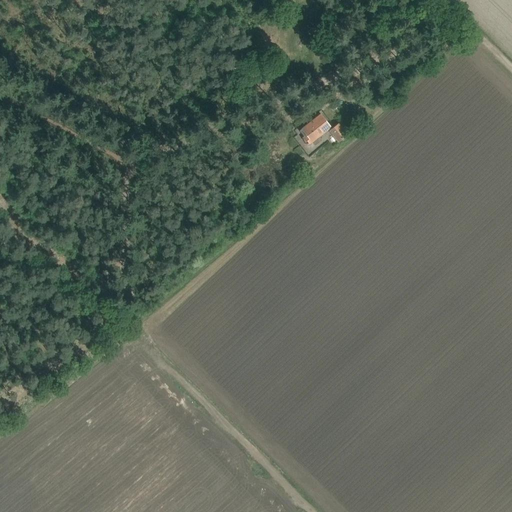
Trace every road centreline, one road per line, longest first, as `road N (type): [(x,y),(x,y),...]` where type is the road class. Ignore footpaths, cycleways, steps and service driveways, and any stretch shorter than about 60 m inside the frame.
road 1 (track): [(141,171),(446,4),(511,68)]
road 2 (track): [(110,313),(312,511)]
road 3 (track): [(0,206),(110,313)]
